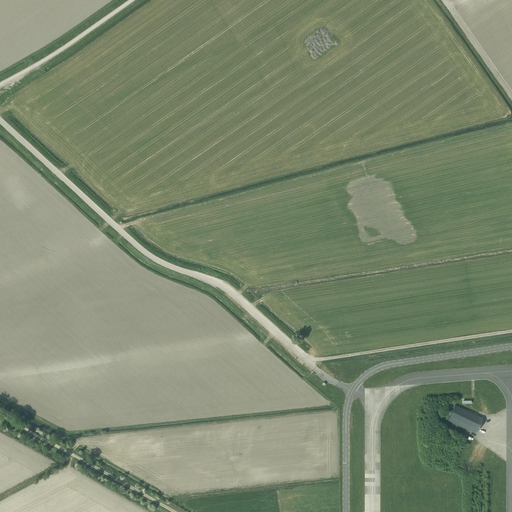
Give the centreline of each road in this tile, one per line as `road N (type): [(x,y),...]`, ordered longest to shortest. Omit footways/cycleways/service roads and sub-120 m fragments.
road 1 (unclassified): [(352,391),(322,375),(230,290),(140,249),(0,120)]
road 2 (track): [(511,330),(306,359)]
road 3 (track): [(0,415),(174,511)]
road 4 (unclassified): [(511,346),(383,365),(352,391)]
road 5 (unclassified): [(0,85),(131,0)]
road 6 (unclassified): [(352,391),(345,511)]
